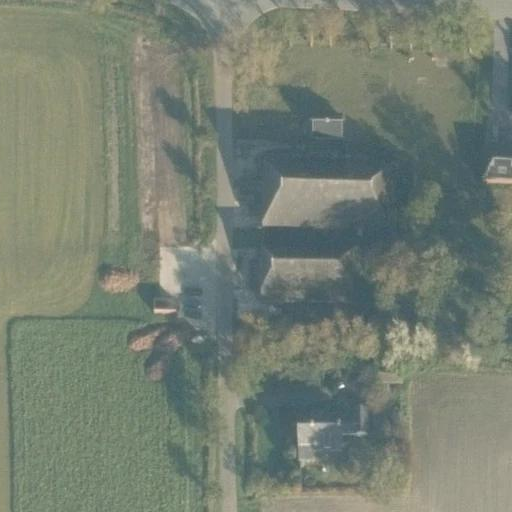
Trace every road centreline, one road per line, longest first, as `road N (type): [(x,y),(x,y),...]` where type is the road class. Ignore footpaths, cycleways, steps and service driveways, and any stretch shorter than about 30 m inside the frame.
road 1 (unclassified): [(233,511),(224,0)]
road 2 (unclassified): [(332,0),(511,8)]
